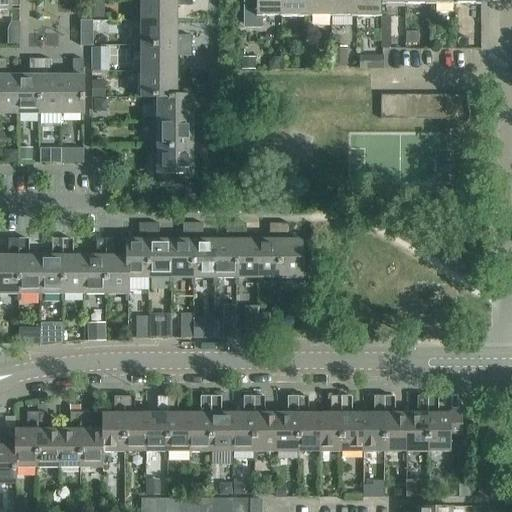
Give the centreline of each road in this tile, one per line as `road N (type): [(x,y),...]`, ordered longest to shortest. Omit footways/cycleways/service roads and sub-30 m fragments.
road 1 (tertiary): [(0,382),(92,365),(511,363)]
road 2 (residential): [(0,204),(82,203),(90,166)]
